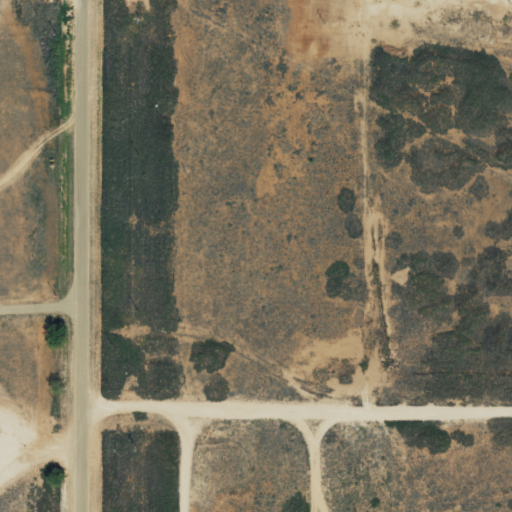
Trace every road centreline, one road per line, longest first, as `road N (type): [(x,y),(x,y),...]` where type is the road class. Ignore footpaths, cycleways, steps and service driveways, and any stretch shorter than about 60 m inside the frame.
road 1 (residential): [(71,511),(75,0)]
road 2 (residential): [(72,379),(511,389)]
